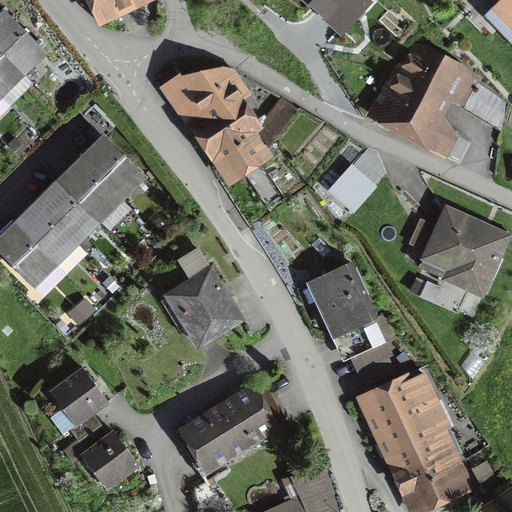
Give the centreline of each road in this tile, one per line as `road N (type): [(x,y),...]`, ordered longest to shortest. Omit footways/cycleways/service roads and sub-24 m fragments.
road 1 (residential): [(177,41),(250,68),(511,200)]
road 2 (unclassified): [(297,335),(121,69)]
road 3 (residential): [(175,511),(159,459),(166,412),(297,335)]
road 4 (unclassified): [(358,511),(297,335)]
